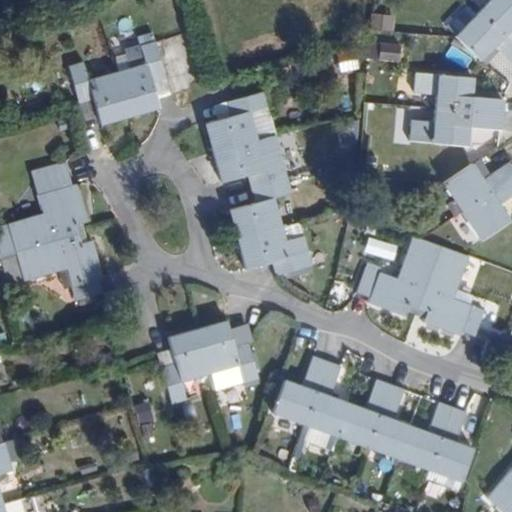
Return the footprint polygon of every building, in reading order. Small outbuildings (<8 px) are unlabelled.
[(511,0),(487,0),(477,11),(511,44),(511,0)] [(493,47),(511,64),(511,44),(477,11),(453,35),(480,60),(493,47)] [(390,14),(372,13),(371,28),(389,29),(390,14)] [(403,38),(368,36),(368,51),(403,53),(403,38)] [(128,117),(158,109),(155,101),(150,83),(164,79),(153,42),(138,46),(144,66),(116,74),(128,117)] [(128,117),(116,74),(87,82),(81,62),(67,66),(77,103),(92,99),(97,118),(99,125),(128,117)] [(433,108),(500,113),(501,100),(470,97),(471,77),(413,72),(412,91),(434,94),(433,108)] [(169,97),(164,79),(150,83),(155,101),(169,97)] [(272,89),(224,102),(228,118),(212,122),(203,125),(211,154),(256,143),(248,112),(276,104),(272,89)] [(97,118),(92,99),(77,103),(82,122),(97,118)] [(224,102),(207,107),(212,122),(228,118),(224,102)] [(467,126),(499,129),(500,113),(433,108),(432,121),(409,120),(407,139),(464,145),(467,126)] [(263,169),(256,143),(211,154),(219,183),(224,184),(227,196),(285,180),(281,165),(263,169)] [(474,159),(469,162),(480,179),(485,176),(474,159)] [(13,251),(77,234),(74,224),(81,223),(86,222),(76,182),(71,184),(64,160),(37,168),(49,212),(6,224),(13,251)] [(440,182),(460,211),(511,177),(511,167),(508,162),(485,176),(480,179),(469,162),(440,182)] [(498,204),(511,195),(511,177),(460,211),(477,238),(508,219),(498,204)] [(289,194),(285,180),(227,196),(231,209),(228,211),(235,240),(280,228),(272,199),(289,194)] [(81,223),(74,224),(77,234),(84,232),(81,223)] [(298,224),(280,228),(282,241),(302,236),(298,224)] [(282,241),(280,228),(235,240),(243,270),(270,262),(275,276),(310,267),(302,236),(282,241)] [(84,232),(77,234),(80,242),(86,240),(84,232)] [(80,242),(77,234),(13,251),(21,278),(64,266),(74,300),(100,292),(96,278),(101,277),(91,239),(86,240),(80,242)] [(420,307),(443,245),(416,235),(401,277),(382,270),(383,266),(367,261),(357,291),(371,296),(369,301),(407,315),(410,304),(420,307)] [(468,255),(443,245),(420,307),(427,310),(424,322),(460,335),(462,330),(477,335),(485,309),(454,296),(468,255)] [(310,267),(275,276),(276,281),(311,271),(310,267)] [(225,321),(195,329),(208,373),(238,365),(242,381),(243,383),(257,378),(246,344),(232,347),(228,333),(225,321)] [(208,373),(195,329),(167,336),(171,350),(174,364),(160,368),(170,403),(184,399),(179,381),(208,373)] [(242,329),(228,333),(232,347),(246,344),(242,329)] [(174,364),(171,350),(156,354),(160,368),(174,364)] [(283,378),(270,411),(303,423),(327,361),(312,355),(300,385),(283,378)] [(340,366),(327,361),(303,423),(336,435),(348,402),(331,395),(340,366)] [(213,389),(242,381),(238,365),(208,373),(213,389)] [(364,409),(348,402),(336,435),(366,446),(389,384),(376,379),(364,409)] [(402,389),(389,384),(366,446),(398,458),(410,425),(391,418),(402,389)] [(428,431),(410,425),(398,458),(430,470),(452,408),(439,402),(428,431)] [(466,413),(452,408),(430,470),(462,482),(474,449),(456,442),(466,413)] [(1,443),(0,443),(0,505),(4,504),(16,501),(9,473),(12,470),(8,455),(5,456),(1,443)] [(511,511),(511,469),(491,495),(511,511)] [(24,511),(21,500),(16,501),(4,504),(5,511),(24,511)]
